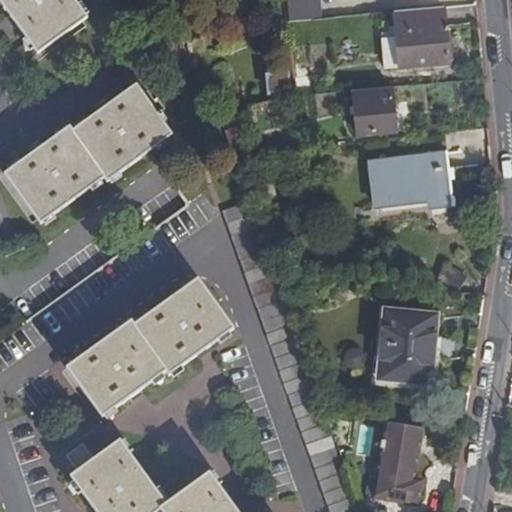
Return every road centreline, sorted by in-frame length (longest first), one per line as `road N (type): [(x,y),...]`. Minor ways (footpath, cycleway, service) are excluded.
road 1 (residential): [(0,391),(193,250),(208,253),(307,511)]
road 2 (residential): [(473,511),(509,221)]
road 3 (residential): [(509,221),(489,0)]
road 4 (residential): [(0,286),(149,185)]
